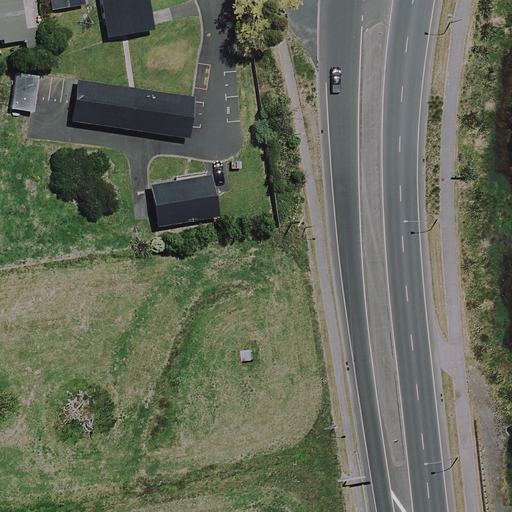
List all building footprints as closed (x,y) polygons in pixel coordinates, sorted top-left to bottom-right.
[(0,0),(0,43),(23,40),(16,0),(0,0)] [(80,8),(78,0),(46,0),(48,13),(80,8)] [(96,0),(103,40),(149,33),(144,0),(96,0)] [(191,102),(75,85),(69,125),(185,142),(191,102)] [(213,220),(207,180),(147,190),(153,229),(213,220)]
